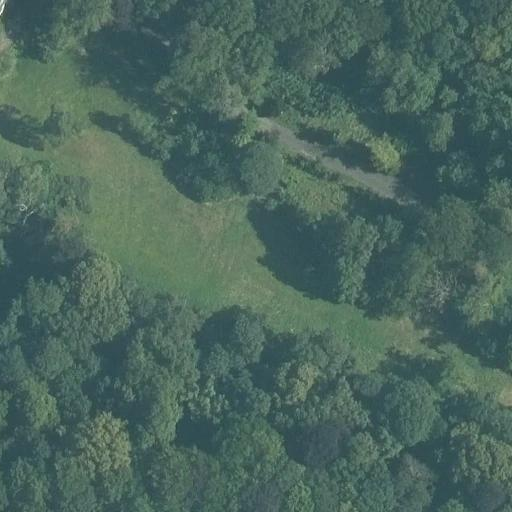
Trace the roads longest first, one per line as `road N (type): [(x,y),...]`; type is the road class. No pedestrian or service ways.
road 1 (track): [(0,400),(43,408),(108,403),(175,369),(290,136)]
road 2 (track): [(210,89),(294,0)]
